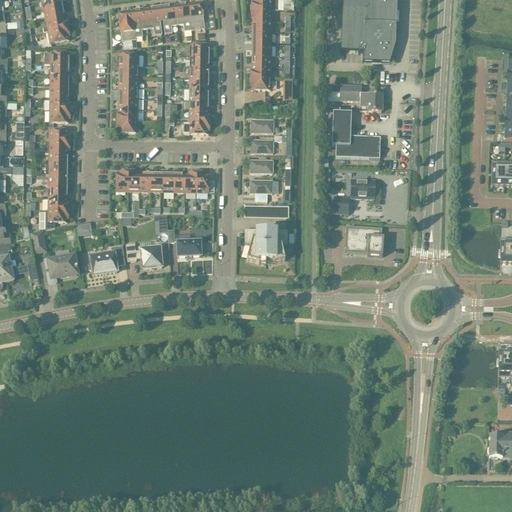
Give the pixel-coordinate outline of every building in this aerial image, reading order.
[(60,0),(50,0),(42,2),(44,12),(62,9),(60,0)] [(293,13),(293,0),(285,0),(286,0),(283,0),(283,13),(293,13)] [(342,0),(342,22),(341,54),(363,55),(362,65),(394,66),(396,22),(397,0),(342,0)] [(278,1),(271,1),(253,1),(253,4),(251,4),(251,12),(271,13),(271,12),(278,12),(278,1)] [(204,31),(203,22),(201,4),(188,6),(191,33),(204,31)] [(191,33),(188,6),(174,8),(177,27),(183,27),(184,34),(191,33)] [(177,27),(174,8),(161,9),(163,22),(164,36),(165,36),(172,35),(171,28),(177,27)] [(62,9),(44,12),(46,21),(46,23),(64,19),(64,16),(62,9)] [(162,36),(160,22),(158,9),(145,11),(147,31),(153,30),(154,37),(162,36)] [(147,31),(145,11),(131,13),(135,40),(142,39),(141,32),(147,31)] [(271,13),(251,12),(251,20),(252,20),(252,22),(252,23),(271,24),(271,22),(271,13)] [(122,44),(132,42),(132,50),(136,50),(136,42),(135,40),(131,13),(118,14),(119,22),(122,44)] [(44,34),(48,34),(68,30),(66,23),(65,23),(65,22),(64,19),(46,23),(47,28),(43,29),(44,34)] [(271,24),(252,23),(252,34),(271,35),(271,24)] [(68,30),(48,34),(50,46),(64,43),(68,42),(68,39),(69,38),(68,30)] [(271,35),(252,34),(252,45),(271,46),(271,35)] [(190,59),(209,60),(209,58),(209,52),(209,48),(190,48),(190,59)] [(252,58),(271,59),(271,48),(252,48),(252,58)] [(50,67),(64,67),(69,67),(69,65),(70,65),(70,59),(69,59),(69,55),(64,55),(50,55),(50,67)] [(119,69),(138,69),(138,57),(119,57),(119,61),(118,67),(119,67),(119,69)] [(271,59),(252,58),(252,69),(270,69),(271,59)] [(209,60),(190,59),(190,70),(209,70),(209,60)] [(69,67),(64,67),(50,67),(50,78),(69,78),(69,67)] [(138,69),(119,69),(119,80),(138,80),(138,69)] [(270,69),(252,69),(251,72),(250,72),(250,81),(270,81),(270,69)] [(209,70),(190,70),(190,81),(208,81),(209,70)] [(69,78),(50,78),(50,88),(64,89),(69,89),(69,78)] [(138,80),(119,80),(119,90),(137,91),(138,80)] [(208,81),(190,81),(189,92),(208,92),(208,81)] [(270,81),(250,81),(250,89),(251,89),(251,92),(270,93),(270,81)] [(339,94),(339,104),(360,105),(359,113),(367,113),(367,114),(381,114),(382,97),(368,96),(368,97),(361,97),(361,88),(340,87),(339,94)] [(137,91),(119,90),(118,101),(137,101),(137,91)] [(50,101),(64,102),(68,102),(69,91),(64,91),(50,91),(50,101)] [(208,92),(189,92),(189,102),(208,103),(208,92)] [(68,102),(64,102),(50,101),(49,113),(69,113),(70,105),(68,105),(68,102)] [(137,101),(118,101),(118,112),(137,112),(137,101)] [(208,103),(189,102),(189,113),(208,114),(208,103)] [(137,112),(118,112),(118,115),(117,115),(117,123),(137,124),(137,112)] [(69,113),(49,113),(49,125),(64,125),(68,125),(68,121),(69,121),(69,113)] [(208,114),(189,113),(189,125),(209,125),(209,117),(208,117),(208,114)] [(379,161),(380,140),(350,138),(351,114),(332,114),(331,147),(335,147),(335,160),(379,161)] [(137,124),(117,123),(117,131),(118,131),(118,135),(137,135),(137,124)] [(273,135),(273,123),(251,123),(251,135),(273,135)] [(165,124),(164,133),(169,133),(169,130),(169,127),(174,127),(174,125),(174,124),(165,124)] [(209,125),(189,125),(189,136),(208,137),(208,133),(209,133),(209,125)] [(49,144),(64,145),(69,145),(69,137),(68,137),(68,133),(64,133),(49,133),(49,144)] [(16,142),(16,157),(24,157),(24,142),(16,142)] [(272,156),(273,143),(251,143),(250,155),(272,156)] [(49,156),(64,156),(68,156),(68,153),(69,153),(69,145),(64,145),(49,144),(49,156)] [(64,156),(49,156),(49,167),(67,167),(68,156),(64,156)] [(272,176),(272,163),(250,163),(250,176),(272,176)] [(491,188),(492,189),(492,188),(504,188),(504,163),(492,163),(491,187),(491,188)] [(5,170),(3,170),(3,164),(0,164),(0,176),(5,177),(11,177),(11,170),(5,170)] [(46,177),(48,177),(64,178),(67,178),(67,167),(49,167),(46,167),(46,177)] [(127,194),(128,174),(120,174),(120,175),(116,175),(116,194),(127,194)] [(139,194),(139,175),(136,175),(136,174),(128,174),(127,194),(139,194)] [(150,194),(150,175),(139,175),(139,194),(150,194)] [(150,175),(150,194),(160,194),(161,176),(150,175)] [(196,195),(196,175),(188,175),(188,176),(185,176),(184,195),(196,195)] [(196,175),(196,195),(208,195),(208,176),(204,176),(204,175),(196,175)] [(174,195),(174,176),(163,176),(163,194),(174,195)] [(184,195),(185,176),(174,176),(174,195),(184,195)] [(48,191),(64,191),(67,191),(67,180),(64,180),(48,180),(48,191)] [(351,182),(350,201),(374,202),(374,183),(351,182)] [(272,196),(272,184),(250,183),(250,196),(272,196)] [(67,191),(64,191),(48,191),(48,201),(67,202),(67,191)] [(334,200),(334,208),(333,217),(348,217),(348,209),(349,200),(334,200)] [(67,202),(48,201),(48,213),(68,213),(68,205),(67,205),(67,202)] [(246,219),(289,220),(289,208),(246,208),(246,219)] [(54,230),(54,225),(64,225),(66,225),(66,221),(68,221),(68,213),(48,213),(45,213),(45,232),(54,230)] [(167,230),(167,219),(157,219),(157,231),(167,230)] [(77,228),(78,238),(91,236),(90,226),(77,228)] [(9,237),(1,234),(0,229),(0,247),(11,246),(10,240),(9,237)] [(382,259),(383,240),(381,240),(382,231),(346,229),(344,251),(344,257),(367,258),(382,259)] [(287,248),(287,232),(244,231),(244,247),(250,249),(246,262),(259,266),(260,263),(271,263),(272,266),(284,263),(281,249),(287,248)] [(46,255),(42,233),(30,236),(34,257),(46,255)] [(498,252),(498,259),(500,259),(500,265),(499,265),(499,266),(501,266),(511,266),(511,242),(511,240),(500,240),(500,252),(498,252)] [(140,245),(140,252),(140,253),(134,254),(134,247),(126,248),(127,264),(135,263),(135,261),(141,260),(142,272),(161,270),(160,250),(158,251),(158,249),(156,247),(152,248),(150,250),(150,244),(140,245)] [(200,258),(200,244),(176,245),(177,260),(200,258)] [(90,260),(91,265),(90,265),(88,267),(88,272),(90,273),(92,273),(92,278),(116,274),(115,268),(124,267),(121,249),(112,251),(113,257),(90,260)] [(0,273),(11,271),(8,259),(0,260),(0,273)] [(44,262),(46,272),(47,272),(48,274),(46,275),(48,286),(56,285),(55,281),(64,279),(76,277),(73,259),(64,261),(49,264),(48,261),(44,262)] [(30,283),(38,281),(35,265),(27,267),(30,283)] [(11,271),(0,273),(0,293),(1,293),(1,292),(2,292),(2,291),(3,291),(3,290),(3,289),(3,288),(3,287),(3,286),(2,285),(13,283),(11,271)] [(510,378),(511,354),(499,354),(498,354),(498,361),(496,361),(496,367),(498,367),(498,379),(511,379),(511,378),(510,378)] [(489,460),(503,460),(511,460),(511,434),(502,434),(502,437),(489,437),(489,460)]
